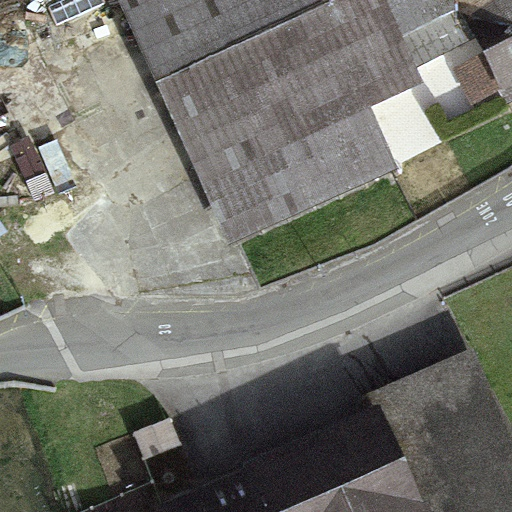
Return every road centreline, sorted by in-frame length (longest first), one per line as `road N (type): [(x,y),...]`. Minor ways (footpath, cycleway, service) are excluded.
road 1 (unclassified): [(0,359),(219,330),(349,290),(511,212)]
road 2 (unknown): [(429,251),(511,453)]
